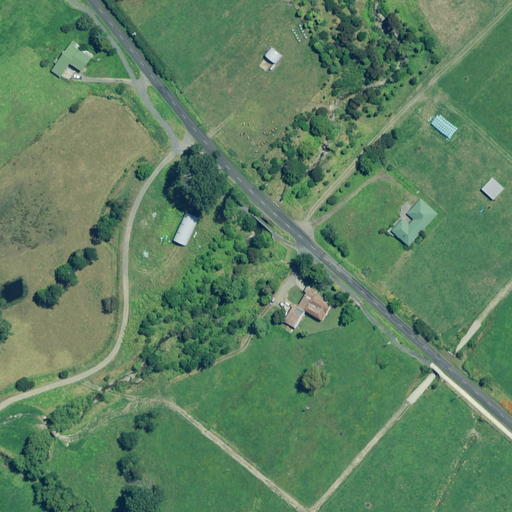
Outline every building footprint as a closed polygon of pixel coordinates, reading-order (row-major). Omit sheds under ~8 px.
[(77,43),(72,40),(51,70),(60,76),(69,64),(81,72),(91,59),(74,47),(77,43)] [(282,56),(273,49),(266,57),(275,64),(282,56)] [(504,188),(492,178),(481,189),(493,200),(504,188)] [(437,214),(419,198),(406,214),(413,220),(409,225),(401,219),(391,231),(409,246),(437,214)] [(200,219),(197,218),(186,213),(174,240),(186,245),(190,236),(193,237),(195,231),(192,230),(194,226),(196,227),(200,219)] [(323,322),(333,305),(316,295),(318,292),(307,285),(304,292),(307,294),(299,308),(295,306),(285,322),(296,328),(306,312),(323,322)]
